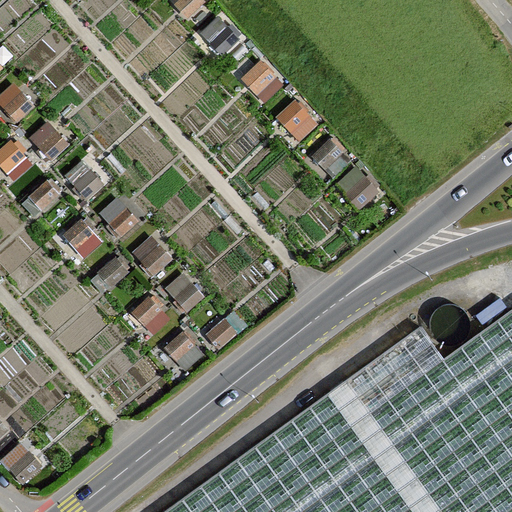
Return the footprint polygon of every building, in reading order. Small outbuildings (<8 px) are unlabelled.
[(182,0),(178,4),(188,16),(203,2),(201,0),(182,0)] [(212,44),(222,54),(238,38),(228,28),(212,44)] [(246,79),(256,90),(273,75),(262,64),(246,79)] [(7,107),(17,118),(33,105),(23,93),(7,107)] [(281,117),(292,129),(307,115),(296,104),(281,117)] [(34,138),(47,151),(63,136),(51,123),(34,138)] [(14,142),(0,153),(0,158),(8,169),(25,155),(14,142)] [(316,157),(326,167),(341,152),(331,142),(316,157)] [(78,184),(88,196),(103,183),(93,171),(78,184)] [(350,196),(361,207),(377,192),(366,181),(350,196)] [(48,182),(33,196),(43,207),(58,194),(48,182)] [(112,223),(122,235),(138,222),(128,210),(112,223)] [(84,220),(67,234),(77,247),(94,233),(84,220)] [(144,261),(154,273),(173,258),(163,246),(144,261)] [(117,260),(101,273),(112,285),(127,271),(117,260)] [(194,285),(179,298),(189,310),(204,297),(194,285)] [(150,299),(135,312),(146,324),(161,310),(150,299)] [(419,325),(161,511),(511,511),(511,304),(440,356),(419,325)] [(227,322),(211,335),(220,347),(237,333),(227,322)] [(184,333),(169,347),(178,358),(194,344),(184,333)] [(0,420),(0,437),(8,430),(0,420)] [(42,467),(24,446),(6,462),(24,482),(42,467)]
